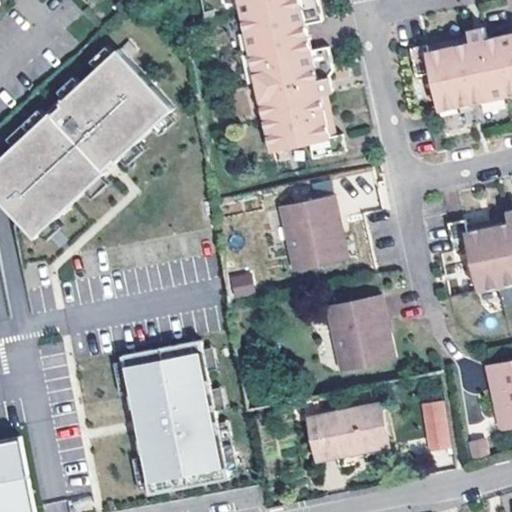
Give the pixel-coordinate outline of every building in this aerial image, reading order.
[(345,134),(338,135),(332,136),(323,95),(329,93),(335,92),(333,84),(332,76),(335,70),(331,49),(314,53),(307,22),(324,19),(320,0),(241,0),(260,85),(245,88),(251,115),(266,112),(274,151),(313,143),(315,157),(348,150),(345,134)] [(472,31),(473,36),(474,42),(431,50),(430,45),(413,48),(418,75),(434,72),(442,109),(511,94),(511,33),(488,38),(486,27),(478,29),(472,31)] [(473,36),(430,45),(431,50),(474,42),(473,36)] [(0,197),(36,238),(40,233),(57,218),(87,190),(103,175),(108,171),(106,169),(116,160),(118,162),(123,158),(139,142),(155,128),(172,112),(177,108),(130,57),(139,49),(131,40),(123,48),(122,47),(117,52),(101,67),(85,81),(68,97),(66,99),(63,96),(48,110),(51,113),(49,115),(16,145),(2,158),(0,159),(0,197)] [(94,59),(101,67),(117,52),(110,44),(94,59)] [(61,90),(68,97),(85,81),(78,74),(61,90)] [(338,135),(329,93),(323,95),(332,136),(338,135)] [(9,137),(16,145),(49,115),(42,107),(9,137)] [(172,112),(155,128),(162,134),(179,119),(172,112)] [(139,142),(123,158),(130,165),(146,150),(139,142)] [(103,175),(87,190),(94,198),(110,183),(103,175)] [(293,269),(343,258),(338,236),(334,220),(339,220),(333,195),(280,206),(293,269)] [(479,293),(511,285),(511,208),(506,210),(507,216),(509,223),(467,232),(466,226),(464,220),(448,224),(454,255),(470,252),(479,293)] [(509,223),(507,216),(466,226),(467,232),(509,223)] [(57,218),(40,233),(47,241),(64,226),(57,218)] [(343,258),(347,257),(339,220),(334,220),(338,236),(343,258)] [(229,274),(231,297),(254,295),(252,272),(229,274)] [(380,295),(328,307),(342,370),(390,359),(384,334),(381,321),(386,320),(380,295)] [(390,359),(395,358),(386,320),(381,321),(384,334),(390,359)] [(148,491),(149,497),(228,481),(226,473),(217,425),(215,414),(210,392),(208,379),(207,374),(202,352),(200,342),(122,358),(123,364),(129,396),(142,459),(148,491)] [(202,352),(207,374),(216,372),(212,350),(202,352)] [(491,392),(495,391),(498,404),(503,428),(511,426),(511,360),(485,366),(491,392)] [(113,366),(119,398),(129,396),(123,364),(113,366)] [(210,392),(215,414),(225,412),(220,390),(210,392)] [(495,391),(491,392),(499,429),(503,428),(498,404),(495,391)] [(462,448),(451,401),(433,405),(444,452),(462,448)] [(376,407),(307,421),(315,460),(384,446),(376,407)] [(217,425),(226,473),(236,471),(227,423),(217,425)] [(485,437),(468,442),(473,459),(490,454),(485,437)] [(20,439),(0,442),(0,511),(34,511),(34,506),(20,439)] [(132,461),(138,493),(148,491),(142,459),(132,461)]
